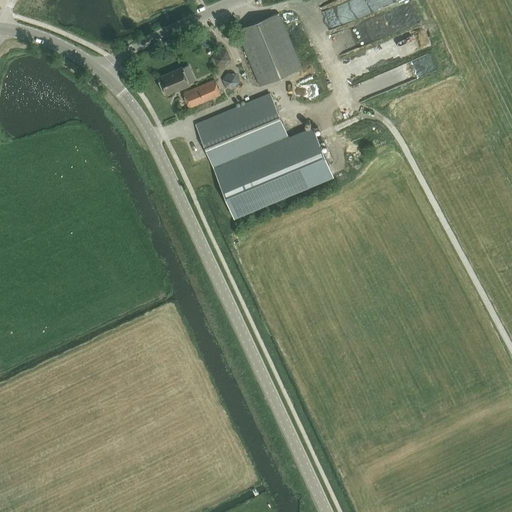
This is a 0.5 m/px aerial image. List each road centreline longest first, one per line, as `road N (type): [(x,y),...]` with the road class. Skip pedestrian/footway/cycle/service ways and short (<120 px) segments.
road 1 (tertiary): [(327,511),(138,117),(100,71)]
road 2 (unclassified): [(100,71),(110,59),(236,0)]
